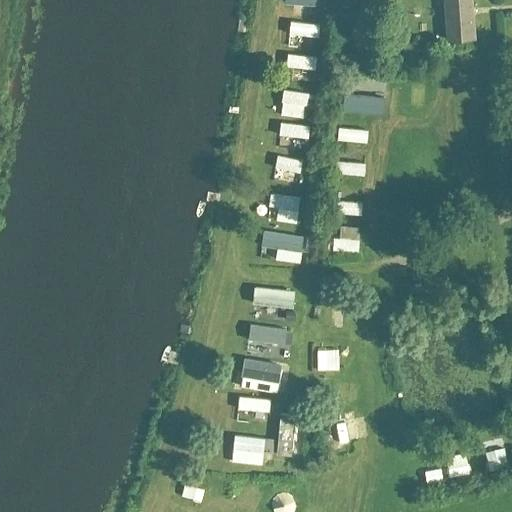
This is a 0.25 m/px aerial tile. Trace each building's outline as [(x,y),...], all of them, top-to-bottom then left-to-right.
[(293,0),(294,9),(322,8),(321,0),(293,0)] [(473,38),(470,0),(444,0),(447,40),(473,38)] [(289,27),(288,42),(319,43),(319,29),(289,27)] [(286,60),(286,73),(315,75),(315,61),(286,60)] [(307,112),(308,98),(282,96),(281,110),(307,112)] [(308,147),(308,129),(279,129),(278,147),(308,147)] [(275,162),(274,177),(300,179),(302,164),(275,162)] [(364,181),(364,168),(344,168),(344,182),(364,181)] [(269,199),(268,213),(297,216),(299,203),(269,199)] [(360,220),(361,207),(338,206),(337,219),(360,220)] [(263,233),(262,246),(295,249),(296,237),(263,233)] [(357,257),(357,245),(334,245),(334,257),(357,257)] [(285,312),(285,321),(294,322),(295,313),(285,312)] [(252,352),(281,356),(283,336),(254,333),(252,352)] [(276,397),(279,372),(241,367),(239,392),(276,397)] [(267,418),(269,402),(237,398),(234,425),(251,427),(252,417),(267,418)] [(290,455),(294,415),(280,413),(276,453),(290,455)] [(329,425),(334,450),(356,446),(352,421),(329,425)] [(265,439),(264,451),(272,452),(273,439),(265,439)] [(439,465),(417,469),(421,491),(443,487),(439,465)]
